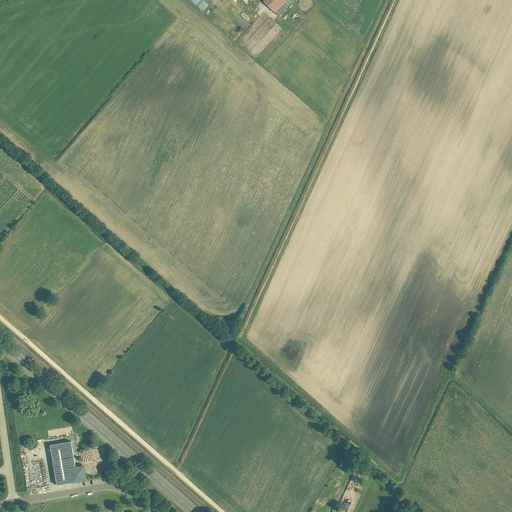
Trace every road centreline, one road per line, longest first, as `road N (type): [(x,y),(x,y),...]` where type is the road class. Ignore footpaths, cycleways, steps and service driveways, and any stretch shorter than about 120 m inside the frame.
road 1 (primary): [(0,342),(193,511)]
road 2 (residential): [(147,511),(104,487),(0,505)]
